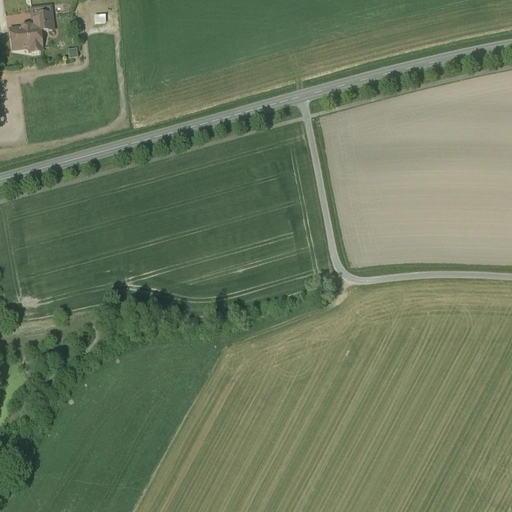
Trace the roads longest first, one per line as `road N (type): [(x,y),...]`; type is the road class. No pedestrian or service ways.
road 1 (unclassified): [(511,277),(345,277),(332,250),(300,97)]
road 2 (tertiary): [(0,181),(300,97)]
road 3 (tertiary): [(300,97),(511,46)]
